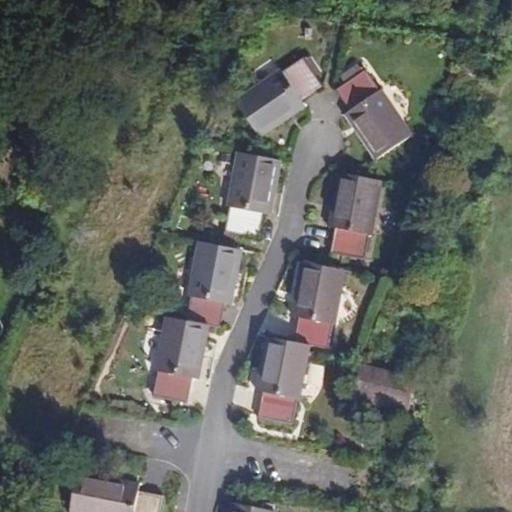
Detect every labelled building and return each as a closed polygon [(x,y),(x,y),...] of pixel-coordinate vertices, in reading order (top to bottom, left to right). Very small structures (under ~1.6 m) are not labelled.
[(325,74),(312,56),(306,60),(305,58),(284,72),(282,69),(235,100),(260,138),(306,107),(302,101),(323,88),(318,79),(325,74)] [(468,61),(449,114),(465,118),(481,65),(468,61)] [(358,63),(339,75),(345,84),(336,90),(351,110),(345,114),(376,161),(413,136),(383,90),(379,92),(366,70),(364,71),(358,63)] [(282,161),(238,152),(228,207),(231,208),(226,232),(259,238),(264,214),(272,216),(282,161)] [(383,181),(339,172),(328,227),(337,228),(332,252),(365,259),(369,236),(372,236),(383,181)] [(454,242),(463,201),(453,198),(439,238),(454,242)] [(243,250),(199,241),(188,296),(191,297),(188,321),(166,316),(156,372),(157,372),(153,398),(188,405),(193,379),(200,380),(210,325),(220,327),(225,304),(232,305),(243,250)] [(346,271),(302,262),(292,317),(301,318),(296,342),(268,336),(256,391),(264,392),(259,418),(293,425),(298,400),(300,400),(312,345),(329,348),(333,324),(336,325),(346,271)] [(396,337),(400,324),(380,318),(376,330),(396,337)] [(417,378),(361,365),(353,397),(409,411),(417,378)] [(409,415),(421,417),(427,385),(416,384),(409,415)] [(141,483),(78,471),(69,511),(161,511),(165,496),(139,491),(141,483)] [(276,511),(232,502),(230,511),(276,511)]
